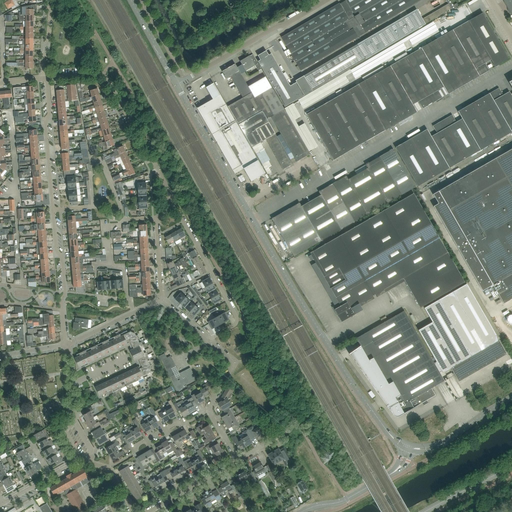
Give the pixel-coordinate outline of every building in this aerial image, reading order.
[(8,0),(4,2),(8,8),(15,5),(12,0),(8,0)] [(340,4),(349,20),(356,16),(346,0),(340,4)] [(356,16),(349,20),(346,22),(346,23),(350,29),(353,28),(358,37),(365,32),(365,33),(381,24),(366,0),(346,0),(356,16)] [(366,0),(381,24),(396,15),(386,0),(366,0)] [(386,0),(396,15),(411,6),(407,0),(386,0)] [(448,4),(451,9),(452,10),(459,6),(457,3),(453,5),(450,0),(448,0),(446,1),(448,4)] [(349,20),(340,4),(339,3),(325,12),(335,29),(346,22),(349,20)] [(357,45),(366,60),(382,50),(425,24),(451,9),(448,4),(422,19),(417,10),(357,45)] [(19,12),(19,15),(21,15),(23,15),(26,15),(34,16),(34,9),(37,10),(37,5),(36,5),(32,5),(27,6),(21,7),(21,10),(22,10),(22,12),(21,12),(19,12)] [(335,29),(325,12),(310,20),(320,37),(335,29)] [(468,21),(482,44),(496,36),(483,13),(468,21)] [(320,37),(310,20),(281,37),(291,54),(320,37)] [(468,21),(453,30),(479,76),(489,71),(485,64),(491,60),(482,44),(468,21)] [(320,37),(330,54),(358,37),(353,28),(350,29),(346,23),(346,22),(335,29),(320,37)] [(479,76),(453,30),(437,39),(464,85),(479,76)] [(509,59),(496,36),(482,44),(491,60),(495,67),(509,59)] [(291,54),(301,71),(330,54),(320,37),(291,54)] [(437,39),(421,48),(444,87),(448,94),(464,85),(437,39)] [(313,91),(352,68),(366,60),(357,45),(304,76),(313,91)] [(406,57),(432,103),(442,98),(438,90),(444,87),(421,48),(406,57)] [(258,62),(285,107),(313,91),(304,76),(296,81),(297,82),(290,86),(271,54),(269,55),(266,51),(258,56),(260,60),(258,62)] [(261,69),(253,55),(250,56),(240,61),(246,71),(255,66),(258,71),(261,69)] [(406,57),(390,66),(413,105),(419,101),(423,109),(432,103),(406,57)] [(230,76),(241,94),(249,89),(248,87),(238,68),(235,64),(222,72),(226,78),(230,76)] [(375,75),(401,121),(417,112),(413,105),(390,66),(375,75)] [(375,75),(360,84),(353,88),(307,115),(333,161),(401,121),(375,75)] [(265,77),(248,87),(249,89),(255,98),(262,93),(271,88),(265,77)] [(212,135),(234,122),(235,121),(214,83),(206,88),(213,99),(197,108),(212,135)] [(56,90),(57,96),(77,95),(75,85),(59,86),(60,90),(56,90)] [(262,93),(274,115),(284,109),(272,87),(271,88),(262,93)] [(511,96),(511,94),(509,92),(503,95),(499,88),(489,94),(511,133),(511,132),(511,96)] [(241,94),(243,98),(245,102),(250,100),(258,113),(262,111),(267,119),(271,117),(274,115),(262,93),(255,98),(249,89),(241,94)] [(80,103),(93,99),(94,102),(101,100),(99,94),(92,97),(92,96),(89,97),(86,98),(84,98),(83,93),(78,93),(80,103)] [(496,142),(511,133),(489,94),(473,103),(496,142)] [(242,123),(249,118),(258,113),(250,100),(245,102),(243,98),(232,104),(242,123)] [(103,106),(101,100),(94,102),(94,105),(89,107),(89,110),(103,106)] [(481,151),(496,142),(473,103),(458,112),(462,119),(481,151)] [(228,106),(239,125),(242,123),(232,104),(228,106)] [(284,109),(274,115),(271,117),(276,127),(294,158),(297,162),(310,154),(284,109)] [(93,121),(96,120),(99,119),(106,117),(104,111),(97,114),(98,117),(92,118),(93,121)] [(262,111),(258,113),(249,118),(255,130),(262,141),(266,139),(283,170),(293,164),(290,160),(273,129),(267,119),(262,111)] [(452,115),(442,120),(465,160),(481,151),(462,119),(456,122),(452,115)] [(271,117),(267,119),(273,129),(276,127),(271,117)] [(249,118),(242,123),(239,125),(249,143),(252,147),(262,141),(255,130),(249,118)] [(431,137),(450,169),(465,160),(442,120),(433,126),(437,133),(431,137)] [(241,170),(244,169),(251,182),(265,174),(235,121),(234,122),(212,135),(217,143),(235,174),(239,172),(238,170),(240,168),(241,170)] [(86,129),(85,129),(87,135),(89,134),(96,132),(102,131),(109,128),(108,123),(100,125),(101,128),(95,130),(91,131),(90,128),(86,129)] [(427,129),(411,138),(434,178),(450,169),(431,137),(427,129)] [(434,178),(411,138),(395,148),(398,152),(418,187),(434,178)] [(99,144),(99,145),(100,147),(102,146),(103,146),(104,150),(104,151),(108,149),(107,148),(115,145),(113,140),(105,142),(103,143),(99,144)] [(114,153),(113,153),(113,154),(114,156),(125,152),(123,146),(120,147),(117,148),(113,150),(114,153)] [(511,148),(439,191),(433,194),(438,204),(433,206),(482,291),(493,285),(503,304),(511,298),(511,148)] [(62,153),(60,154),(61,157),(62,157),(62,159),(77,158),(82,157),(88,157),(88,154),(88,151),(87,149),(81,150),(81,153),(74,154),(74,155),(69,156),(69,153),(67,153),(62,153)] [(393,149),(379,157),(402,196),(416,188),(396,153),(393,149)] [(387,204),(402,196),(379,157),(365,165),(367,168),(387,204)] [(70,165),(63,165),(64,171),(67,171),(67,174),(70,174),(70,171),(70,167),(78,167),(78,164),(70,165)] [(124,172),(122,173),(123,176),(129,174),(129,176),(130,175),(135,173),(132,168),(127,170),(124,172)] [(348,179),(368,215),(387,204),(367,168),(348,179)] [(308,177),(311,181),(322,174),(320,170),(308,177)] [(67,174),(68,184),(76,183),(76,176),(73,177),(73,174),(70,174),(67,174)] [(117,175),(112,177),(115,183),(122,180),(121,177),(119,174),(117,175)] [(355,222),(368,215),(348,179),(346,176),(332,184),(355,222)] [(341,230),(355,222),(332,184),(319,192),(321,195),(341,230)] [(43,194),(21,196),(22,200),(31,200),(32,201),(35,201),(36,206),(41,205),(41,201),(43,200),(43,194)] [(414,194),(313,251),(314,253),(311,255),(340,306),(334,310),(342,322),(363,310),(359,304),(403,278),(420,308),(464,282),(414,194)] [(321,195),(302,206),(321,241),(341,230),(321,195)] [(77,196),(69,196),(69,203),(71,203),(71,206),(78,205),(78,202),(78,197),(77,196)] [(308,249),(321,241),(302,206),(299,203),(286,211),(308,249)] [(34,219),(37,219),(45,218),(44,212),(44,207),(40,208),(37,208),(36,208),(36,213),(34,213),(34,216),(30,216),(31,219),(34,219)] [(21,209),(18,209),(19,220),(24,220),(27,220),(27,213),(24,213),(23,209),(21,209)] [(88,218),(85,218),(76,219),(75,213),(71,213),(71,216),(68,216),(68,223),(76,222),(79,222),(87,221),(92,220),(91,211),(88,212),(88,218)] [(298,254),(308,249),(286,211),(272,219),(294,257),(298,254)] [(136,231),(133,231),(133,232),(147,231),(147,225),(146,225),(145,225),(144,223),(141,223),(139,223),(137,223),(139,225),(139,229),(136,229),(136,231)] [(176,231),(181,239),(186,236),(182,228),(176,231)] [(176,231),(171,234),(175,242),(181,239),(176,231)] [(174,240),(175,242),(171,234),(165,238),(170,246),(172,244),(171,242),(174,240)] [(197,256),(194,250),(188,253),(186,255),(190,260),(197,256)] [(83,263),(83,259),(86,259),(86,260),(88,260),(88,259),(96,258),(96,262),(106,261),(106,255),(103,255),(90,256),(71,258),(72,264),(79,263),(83,263)] [(200,261),(197,256),(190,260),(193,265),(200,261)] [(169,269),(175,266),(179,265),(177,263),(174,264),(173,261),(167,264),(169,269)] [(194,268),(196,267),(198,270),(204,267),(200,261),(193,265),(194,268)] [(181,264),(179,265),(175,266),(169,269),(172,275),(178,272),(181,271),(180,269),(180,268),(179,266),(182,265),(183,269),(186,268),(183,263),(181,264)] [(201,276),(207,272),(204,267),(198,270),(201,276)] [(172,275),(175,281),(181,278),(178,272),(172,275)] [(181,278),(175,281),(177,284),(171,287),(172,289),(177,287),(186,283),(183,277),(181,278)] [(202,282),(199,283),(203,289),(205,287),(213,283),(210,278),(205,280),(202,282)] [(84,280),(81,281),(73,281),(74,287),(75,287),(76,292),(85,293),(85,283),(87,283),(87,280),(84,280)] [(208,293),(216,289),(213,283),(205,287),(208,293)] [(466,284),(438,300),(471,357),(479,370),(507,354),(499,340),(497,336),(466,284)] [(208,293),(211,299),(219,294),(216,289),(208,293)] [(175,300),(180,304),(186,297),(181,293),(175,300)] [(219,294),(211,299),(214,304),(222,300),(219,294)] [(186,297),(180,304),(185,308),(190,301),(186,297)] [(479,370),(471,357),(438,300),(424,308),(432,322),(419,330),(436,362),(440,368),(442,371),(443,373),(451,368),(458,382),(477,371),(479,370)] [(185,308),(190,312),(195,306),(190,301),(185,308)] [(195,306),(190,312),(195,316),(200,310),(195,306)] [(35,322),(35,323),(39,322),(43,322),(54,321),(53,315),(53,311),(47,310),(47,314),(44,314),(44,318),(40,318),(40,319),(37,319),(37,318),(28,319),(26,320),(26,323),(27,323),(32,323),(32,322),(33,322),(35,322)] [(360,346),(349,354),(393,415),(394,416),(396,417),(398,417),(400,416),(416,407),(416,406),(422,403),(426,400),(433,396),(433,397),(436,395),(435,395),(431,388),(444,381),(440,372),(442,371),(440,368),(436,362),(434,363),(432,359),(417,332),(404,311),(356,338),(360,346)] [(229,320),(225,312),(219,316),(216,317),(221,325),(229,320)] [(212,329),(221,325),(216,317),(208,322),(212,329)] [(88,328),(89,319),(75,318),(75,323),(74,322),(73,329),(79,330),(79,327),(88,328)] [(79,353),(77,355),(77,357),(79,360),(78,360),(80,366),(81,368),(89,364),(88,363),(128,344),(129,343),(132,349),(130,350),(135,361),(137,360),(140,367),(139,367),(104,383),(104,381),(96,385),(97,387),(100,393),(100,392),(101,392),(103,395),(104,397),(106,396),(109,394),(113,393),(113,394),(112,394),(114,397),(117,396),(115,392),(118,390),(124,387),(126,386),(130,385),(132,383),(135,382),(138,381),(141,379),(143,378),(148,376),(147,374),(150,372),(151,369),(152,369),(150,366),(152,365),(149,358),(146,352),(144,347),(141,342),(138,335),(136,336),(135,333),(134,333),(131,332),(131,331),(128,333),(127,331),(120,334),(113,337),(111,338),(110,339),(108,340),(102,343),(97,345),(91,348),(86,350),(80,353),(79,353)] [(179,374),(175,366),(176,366),(171,356),(167,358),(165,354),(160,356),(162,361),(177,391),(183,388),(182,386),(196,379),(190,368),(179,374)] [(200,391),(201,392),(205,398),(206,398),(205,396),(210,394),(206,387),(210,385),(213,387),(215,384),(210,381),(203,386),(204,388),(200,391)] [(222,401),(218,403),(222,410),(224,409),(225,408),(226,409),(227,408),(228,407),(231,405),(228,400),(228,399),(230,398),(232,395),(231,394),(233,391),(232,390),(228,388),(221,399),(221,400),(222,401)] [(191,396),(192,396),(195,403),(197,406),(200,404),(199,403),(205,400),(205,398),(201,392),(195,395),(194,394),(191,396)] [(192,396),(183,401),(183,402),(190,413),(196,410),(193,404),(195,403),(192,396)] [(168,409),(165,410),(170,419),(176,416),(175,414),(176,414),(175,412),(174,413),(173,410),(175,408),(176,408),(174,405),(171,400),(168,402),(169,403),(166,405),(168,409)] [(183,400),(174,405),(176,408),(175,408),(178,412),(180,410),(184,417),(190,413),(183,402),(183,401),(183,400)] [(86,421),(93,417),(94,417),(92,413),(95,412),(91,407),(84,411),(86,414),(83,415),(86,421)] [(160,409),(155,412),(156,415),(159,420),(160,420),(158,418),(161,417),(162,420),(163,421),(164,423),(170,419),(165,410),(162,412),(160,409)] [(230,409),(229,409),(223,412),(223,413),(225,412),(226,414),(222,417),(225,423),(234,417),(230,409)] [(117,411),(110,414),(112,418),(113,420),(116,418),(115,416),(121,413),(119,410),(117,411)] [(146,418),(153,429),(159,425),(155,417),(151,419),(149,416),(146,418)] [(95,421),(93,417),(86,421),(86,422),(89,428),(94,425),(95,428),(101,425),(104,422),(103,420),(99,423),(98,420),(95,421)] [(233,430),(235,428),(239,426),(234,417),(225,423),(228,429),(233,426),(235,429),(233,430)] [(146,433),(153,429),(146,418),(143,419),(145,423),(142,425),(146,433)] [(205,435),(212,431),(209,425),(205,427),(203,424),(197,428),(200,434),(204,432),(205,435)] [(261,424),(258,425),(259,426),(259,427),(254,430),(252,427),(247,430),(251,436),(253,439),(253,438),(256,436),(257,440),(264,436),(263,433),(266,432),(261,424)] [(125,435),(127,439),(129,443),(136,439),(129,428),(128,426),(127,426),(124,428),(125,430),(123,431),(125,435)] [(132,426),(129,428),(136,439),(142,435),(137,427),(134,429),(132,426)] [(96,430),(92,433),(96,439),(105,434),(106,433),(105,430),(103,431),(101,427),(96,430)] [(45,435),(43,430),(33,435),(37,441),(41,438),(43,441),(47,438),(47,439),(49,437),(48,434),(45,435)] [(185,430),(179,434),(183,441),(186,439),(187,440),(190,439),(185,430)] [(244,437),(241,439),(245,446),(252,443),(249,437),(251,436),(247,430),(242,433),(244,437)] [(216,438),(212,431),(205,435),(207,439),(204,440),(206,443),(216,438)] [(96,439),(97,439),(98,441),(97,442),(99,446),(109,440),(105,434),(96,439)] [(183,441),(179,434),(173,437),(179,448),(182,447),(180,443),(183,441)] [(238,440),(236,436),(233,438),(237,446),(237,447),(238,447),(239,450),(245,446),(241,439),(238,440)] [(43,441),(38,443),(41,449),(46,446),(47,449),(52,447),(54,445),(51,440),(49,441),(47,439),(47,438),(43,441)] [(116,439),(113,441),(108,443),(109,444),(110,443),(112,445),(106,448),(109,455),(118,450),(116,447),(119,445),(116,439)] [(162,444),(161,444),(162,445),(163,446),(166,452),(167,452),(168,455),(171,453),(174,452),(177,458),(178,458),(180,456),(177,450),(175,447),(172,442),(169,444),(167,440),(162,444)] [(211,449),(214,454),(221,449),(218,443),(215,445),(214,442),(206,447),(208,451),(211,449)] [(156,453),(155,453),(156,454),(160,460),(165,457),(163,454),(167,452),(166,452),(163,446),(162,445),(161,444),(162,444),(161,443),(158,445),(159,446),(156,448),(158,451),(159,452),(156,454),(156,453)] [(15,454),(16,454),(18,458),(27,453),(31,450),(27,452),(22,445),(15,449),(15,450),(13,451),(15,454)] [(47,449),(43,451),(46,457),(51,454),(52,457),(56,455),(58,453),(57,452),(55,448),(53,449),(52,447),(47,449)] [(278,449),(269,455),(274,464),(283,459),(284,463),(286,466),(292,462),(284,448),(279,451),(278,449)] [(222,449),(221,449),(214,454),(216,458),(212,460),(215,465),(223,460),(222,457),(226,455),(222,449)] [(118,450),(109,455),(113,460),(119,457),(121,455),(124,454),(123,451),(119,453),(118,450)] [(150,450),(144,454),(150,462),(153,461),(154,464),(158,462),(160,461),(160,460),(156,454),(154,456),(150,450)] [(198,458),(194,460),(198,467),(204,464),(202,460),(204,458),(207,462),(200,450),(197,451),(198,454),(196,455),(198,458)] [(31,460),(27,453),(18,458),(20,462),(21,461),(23,465),(31,460)] [(146,464),(150,462),(144,454),(138,457),(141,463),(139,464),(143,471),(148,467),(146,464)] [(52,457),(47,460),(50,465),(55,462),(57,465),(63,462),(60,456),(58,457),(56,455),(52,457)] [(184,462),(186,467),(187,468),(190,466),(192,471),(198,467),(194,460),(192,462),(190,459),(184,462)] [(24,469),(26,473),(35,468),(35,467),(39,465),(35,467),(31,460),(23,465),(25,468),(24,469)] [(180,468),(177,470),(181,477),(187,474),(184,468),(186,467),(184,462),(183,461),(177,464),(180,468)] [(263,468),(263,467),(260,462),(253,466),(256,471),(254,471),(257,476),(265,471),(263,468)] [(270,464),(266,466),(269,472),(268,472),(273,481),(274,480),(276,479),(278,479),(278,478),(273,470),(270,464)] [(120,471),(122,476),(131,471),(128,466),(119,471),(120,471)] [(76,511),(80,511),(83,511),(87,508),(76,489),(90,481),(82,467),(59,480),(60,482),(50,488),(53,492),(55,495),(65,489),(66,490),(65,491),(65,492),(65,493),(65,494),(66,494),(67,494),(67,495),(76,511)] [(39,475),(35,468),(26,473),(28,477),(30,476),(32,479),(39,475)] [(166,470),(170,478),(173,477),(175,481),(181,477),(177,470),(173,472),(171,468),(166,470)] [(162,477),(159,479),(164,487),(170,484),(167,478),(169,477),(170,479),(171,479),(170,478),(166,470),(160,473),(162,477)] [(131,471),(122,476),(125,481),(134,476),(131,471)] [(257,482),(254,476),(251,471),(246,474),(244,471),(238,475),(239,478),(237,478),(239,482),(248,477),(250,476),(254,484),(257,482)] [(3,485),(0,487),(3,486),(12,481),(12,480),(10,477),(8,473),(7,474),(0,477),(0,480),(1,483),(3,485)] [(125,481),(128,486),(137,481),(134,476),(125,481)] [(149,481),(150,484),(154,491),(155,490),(152,486),(154,485),(156,488),(157,489),(158,491),(164,487),(159,479),(156,481),(154,478),(149,481)] [(267,497),(271,495),(262,480),(258,482),(267,497)] [(14,484),(12,481),(3,486),(7,493),(15,489),(13,485),(14,484)] [(137,481),(128,486),(131,491),(139,486),(137,481)] [(231,487),(227,481),(221,485),(222,487),(218,489),(222,496),(226,494),(224,491),(228,489),(230,493),(233,492),(231,487)] [(302,493),(308,490),(303,481),(297,484),(302,493)] [(131,491),(134,496),(142,491),(139,486),(131,491)] [(238,488),(235,490),(238,495),(237,496),(239,500),(243,497),(238,488)] [(221,499),(217,490),(212,493),(211,491),(208,492),(207,491),(205,492),(206,494),(203,495),(204,497),(202,499),(205,505),(205,506),(205,505),(206,507),(207,507),(209,507),(211,506),(211,505),(221,499)] [(142,491),(134,496),(137,501),(136,501),(145,496),(142,491)] [(52,511),(47,503),(46,503),(47,503),(40,507),(39,507),(41,511),(52,511)] [(107,511),(105,508),(103,503),(98,506),(92,509),(94,511),(93,511),(107,511)]
